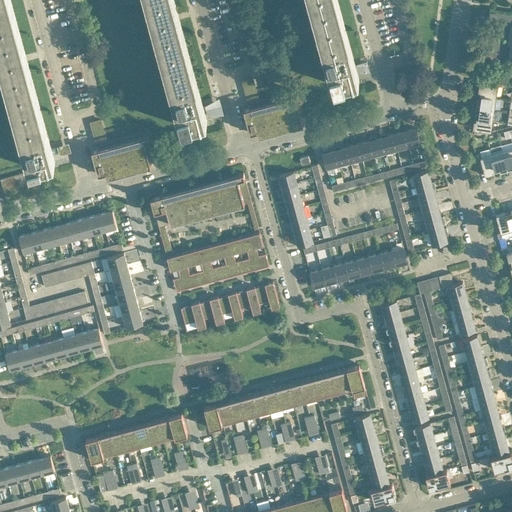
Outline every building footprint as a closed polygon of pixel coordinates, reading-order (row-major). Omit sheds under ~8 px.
[(49,149),(8,0),(0,0),(0,56),(30,167),(52,161),(50,155),(60,152),(58,146),(49,149)] [(201,107),(171,0),(147,0),(182,126),(204,120),(202,113),(214,110),(213,104),(201,107)] [(353,66),(335,0),(312,0),(329,59),(335,84),(357,78),(355,72),(367,68),(365,62),(353,66)] [(253,77),(243,80),(247,98),(257,95),(253,77)] [(498,85),(479,82),(478,91),(480,91),(479,94),(496,97),(498,85)] [(244,107),(248,123),(250,131),(257,129),(259,135),(303,123),(296,98),(302,97),(300,92),(244,107)] [(494,108),(496,97),(479,94),(479,97),(477,97),(476,105),(494,108)] [(493,119),(494,108),(476,105),(475,113),(477,114),(476,117),(493,119)] [(491,131),(493,119),(476,117),(476,120),(474,120),(472,128),(474,129),(482,130),(489,131),(491,131)] [(101,119),(91,122),(96,139),(105,136),(101,119)] [(420,142),(416,127),(404,130),(408,145),(420,142)] [(408,145),(404,130),(393,133),(397,148),(408,145)] [(397,148),(393,133),(388,135),(387,132),(380,134),(381,137),(381,136),(385,151),(397,148)] [(107,176),(151,164),(145,140),(150,138),(148,133),(92,148),(96,164),(98,172),(105,170),(107,176)] [(381,136),(381,137),(376,138),(376,135),(368,137),(369,140),(373,154),(385,151),(381,136)] [(369,140),(358,143),(362,158),(373,154),(369,140)] [(362,158),(358,143),(346,146),(350,161),(362,158)] [(350,161),(346,146),(342,147),(341,145),(334,147),(334,149),(335,149),(339,164),(350,161)] [(508,169),(503,150),(501,145),(490,148),(492,153),(496,170),(499,169),(500,171),(508,169)] [(511,147),(503,150),(508,169),(511,167),(511,147)] [(335,149),(334,149),(330,150),(329,148),(322,150),(327,167),(339,164),(335,149)] [(496,170),(492,153),(480,157),(481,161),(481,162),(481,163),(480,163),(480,164),(480,165),(480,166),(481,166),(481,167),(482,168),(483,169),(483,170),(484,170),(485,175),(493,172),(493,170),(496,170)] [(310,160),(308,156),(308,155),(307,155),(306,155),(300,156),(300,157),(300,158),(301,163),(302,164),(309,162),(309,161),(310,161),(310,160)] [(427,166),(425,160),(413,163),(415,169),(427,166)] [(415,169),(413,163),(402,166),(403,172),(415,169)] [(321,176),(317,164),(312,165),(315,177),(321,176)] [(403,172),(402,166),(390,169),(391,175),(403,172)] [(39,168),(1,178),(7,200),(45,190),(39,168)] [(391,175),(390,169),(378,172),(380,178),(391,175)] [(432,181),(431,181),(428,169),(413,173),(417,185),(432,181)] [(297,182),(294,170),(279,174),(280,179),(278,180),(280,187),(282,187),(282,186),(297,182)] [(243,171),(236,173),(237,178),(164,197),(163,193),(159,194),(151,196),(153,203),(166,253),(172,251),(165,224),(248,202),(255,228),(259,227),(243,171)] [(380,178),(378,172),(367,176),(368,181),(380,178)] [(324,187),(321,176),(315,177),(318,189),(324,187)] [(368,181),(367,176),(355,179),(357,185),(368,181)] [(399,191),(395,178),(389,180),(393,192),(399,191)] [(357,185),(355,179),(344,182),(345,188),(357,185)] [(434,180),(431,181),(432,181),(417,185),(420,197),(435,193),(433,188),(436,188),(434,180)] [(300,194),(297,182),(282,186),(282,187),(283,191),(281,192),(283,199),(285,198),(300,194)] [(345,188),(344,182),(332,185),(333,191),(345,188)] [(327,199),(324,187),(318,189),(321,201),(327,199)] [(402,202),(399,191),(393,192),(396,204),(402,202)] [(438,205),(435,193),(420,197),(423,209),(438,205)] [(303,205),(300,194),(285,198),(288,210),(303,205)] [(330,211),(327,199),(321,201),(324,212),(330,211)] [(405,214),(402,202),(396,204),(399,215),(405,214)] [(307,217),(303,205),(288,210),(292,221),(307,217)] [(441,216),(438,205),(423,209),(426,220),(441,216)] [(117,226),(113,209),(101,213),(105,229),(117,226)] [(333,222),(330,211),(324,212),(328,224),(333,222)] [(511,229),(511,227),(508,213),(505,214),(504,212),(496,214),(497,218),(497,219),(496,220),(496,221),(496,222),(496,223),(497,225),(498,226),(499,227),(500,228),(501,232),(511,229)] [(105,229),(101,213),(90,216),(94,232),(105,229)] [(408,225),(405,214),(399,215),(402,227),(408,225)] [(443,215),(441,216),(426,220),(429,232),(444,228),(444,227),(443,223),(445,223),(443,215)] [(94,232),(90,216),(78,219),(82,235),(94,232)] [(310,229),(307,217),(292,221),(293,226),(291,226),(292,234),(295,233),(310,229)] [(82,235),(78,219),(66,222),(71,238),(82,235)] [(71,238),(66,222),(55,225),(59,242),(71,238)] [(337,234),(333,222),(328,224),(331,236),(337,234)] [(397,222),(385,225),(387,231),(399,228),(397,222)] [(59,242),(55,225),(43,228),(47,245),(59,242)] [(387,231),(385,225),(373,228),(375,234),(387,231)] [(411,237),(408,225),(402,227),(406,238),(411,237)] [(447,227),(444,227),(444,228),(429,232),(433,244),(448,240),(446,235),(449,234),(447,227)] [(47,245),(43,228),(32,232),(36,248),(47,245)] [(375,234),(373,228),(362,232),(363,237),(375,234)] [(313,241),(310,229),(295,233),(296,237),(294,238),(296,245),(313,241)] [(260,230),(248,234),(257,268),(269,265),(266,252),(258,254),(256,246),(263,244),(260,230)] [(36,248),(32,232),(19,235),(24,251),(36,248)] [(363,237),(362,232),(350,235),(352,241),(363,237)] [(257,268),(248,234),(236,237),(240,250),(247,248),(249,257),(242,259),(246,271),(257,268)] [(352,241),(350,235),(339,238),(340,244),(352,241)] [(240,250),(236,237),(225,240),(234,275),(246,271),(242,259),(235,261),(233,252),(240,250)] [(415,249),(411,237),(406,238),(409,250),(415,249)] [(340,244),(339,238),(327,241),(329,247),(340,244)] [(234,275),(225,240),(213,243),(217,256),(224,254),(226,263),(219,265),(223,278),(234,275)] [(329,247),(327,241),(316,244),(317,250),(329,247)] [(121,242),(110,245),(111,251),(123,248),(121,242)] [(217,256),(213,243),(202,246),(211,281),(223,278),(219,265),(212,267),(210,258),(217,256)] [(317,250),(316,244),(304,248),(305,253),(317,250)] [(111,251),(110,245),(98,248),(100,254),(111,251)] [(408,261),(403,245),(391,248),(396,265),(408,261)] [(211,281),(202,246),(190,249),(194,262),(201,261),(203,269),(196,271),(199,284),(211,281)] [(17,259),(14,247),(8,248),(12,260),(17,259)] [(100,254),(98,248),(86,252),(88,257),(100,254)] [(396,265),(391,248),(380,251),(384,268),(396,265)] [(194,262),(190,249),(178,252),(188,287),(199,284),(196,271),(189,273),(187,264),(194,262)] [(384,268),(380,251),(368,254),(373,271),(384,268)] [(88,257),(86,252),(75,255),(77,260),(88,257)] [(127,263),(124,252),(108,256),(111,268),(127,263)] [(188,287),(178,252),(167,256),(170,269),(178,267),(180,276),(173,278),(176,290),(188,287)] [(373,271),(368,254),(356,257),(361,274),(373,271)] [(77,260),(75,255),(63,258),(65,264),(77,260)] [(361,274),(356,257),(345,261),(349,277),(350,280),(354,278),(354,276),(361,274)] [(65,264),(63,258),(51,261),(53,267),(65,264)] [(20,270),(17,259),(12,260),(15,272),(20,270)] [(53,267),(51,261),(40,264),(42,270),(53,267)] [(95,273),(92,261),(86,262),(89,274),(95,273)] [(349,277),(345,261),(333,264),(338,280),(338,283),(343,282),(342,279),(349,277)] [(89,274),(86,262),(80,264),(83,275),(89,274)] [(130,275),(127,263),(111,268),(114,279),(130,275)] [(30,273),(42,270),(40,264),(28,268),(30,273)] [(83,275),(80,264),(75,265),(78,277),(83,275)] [(338,280),(333,264),(322,267),(326,284),(338,280)] [(78,277),(75,265),(69,267),(72,278),(78,277)] [(72,278),(69,267),(64,268),(67,279),(72,278)] [(326,284),(322,267),(310,270),(314,287),(326,284)] [(67,279),(64,268),(59,270),(62,281),(67,279)] [(24,282),(20,270),(15,272),(18,283),(24,282)] [(62,281),(59,270),(53,271),(56,282),(62,281)] [(56,282),(53,271),(48,273),(51,284),(56,282)] [(466,293),(463,281),(453,284),(450,272),(439,275),(442,287),(448,285),(451,297),(466,293)] [(51,284),(48,273),(42,274),(45,286),(51,284)] [(98,284),(95,273),(89,274),(92,286),(98,284)] [(134,286),(130,275),(114,279),(117,291),(134,286)] [(442,287),(439,275),(433,277),(436,288),(442,287)] [(436,288),(433,277),(428,278),(431,290),(436,288)] [(426,291),(430,290),(431,290),(428,278),(422,280),(426,291)] [(265,284),(255,287),(259,302),(270,300),(271,307),(280,305),(273,280),(265,282),(265,284)] [(426,291),(422,280),(417,281),(420,293),(424,292),(426,291)] [(27,293),(24,282),(18,283),(21,295),(27,293)] [(101,296),(98,284),(92,286),(95,297),(101,296)] [(259,302),(255,287),(255,285),(246,287),(247,289),(237,292),(241,307),(251,305),(253,312),(261,310),(259,302)] [(137,298),(134,286),(117,291),(120,302),(137,298)] [(85,290),(79,291),(82,303),(88,302),(85,290)] [(243,315),(241,307),(237,292),(236,290),(228,292),(229,294),(218,297),(223,312),(233,310),(235,317),(243,315)] [(433,302),(430,290),(426,291),(424,292),(427,304),(433,302)] [(82,303),(79,291),(74,293),(77,305),(82,303)] [(30,305),(27,293),(21,295),(24,307),(30,305)] [(77,305),(74,293),(68,294),(71,306),(77,305)] [(420,293),(414,295),(417,306),(423,305),(420,293)] [(469,305),(466,293),(451,297),(455,309),(469,305)] [(71,306),(68,294),(63,296),(66,308),(71,306)] [(225,320),(223,312),(218,297),(218,295),(210,297),(210,299),(200,302),(204,317),(214,315),(216,322),(225,320)] [(66,308),(63,296),(57,297),(61,309),(66,308)] [(104,307),(101,296),(95,297),(98,309),(104,307)] [(61,309),(57,297),(52,299),(55,311),(61,309)] [(140,309),(137,298),(120,302),(123,314),(140,309)] [(55,311),(52,299),(46,301),(50,312),(55,311)] [(400,311),(397,299),(382,303),(385,315),(400,311)] [(204,317),(200,302),(199,300),(191,302),(192,304),(181,307),(185,323),(196,320),(198,327),(206,325),(204,317)] [(50,312),(46,301),(41,302),(44,314),(50,312)] [(44,314),(41,302),(36,304),(39,315),(44,314)] [(436,314),(433,302),(427,304),(430,315),(436,314)] [(39,315),(36,304),(30,305),(33,317),(39,315)] [(93,304),(81,307),(83,313),(95,310),(93,304)] [(33,317),(30,305),(24,307),(27,319),(33,317)] [(426,316),(423,305),(417,306),(421,318),(426,316)] [(472,316),(469,305),(455,309),(458,320),(472,316)] [(83,313),(81,307),(69,311),(71,316),(83,313)] [(107,319),(104,307),(98,309),(101,320),(107,319)] [(143,322),(140,309),(123,314),(127,327),(143,322)] [(0,326),(10,323),(6,311),(0,312),(0,326)] [(403,323),(400,311),(385,315),(388,327),(403,323)] [(439,325),(436,314),(430,315),(433,327),(439,325)] [(429,328),(426,316),(421,318),(424,330),(429,328)] [(476,328),(472,316),(458,320),(461,332),(476,328)] [(110,331),(107,319),(101,320),(105,332),(110,331)] [(406,334),(403,323),(388,327),(386,327),(387,332),(389,331),(391,338),(391,339),(406,334)] [(13,333),(25,329),(23,324),(12,327),(13,333)] [(442,337),(439,325),(433,327),(437,339),(442,337)] [(13,333),(12,327),(0,330),(0,331),(1,336),(13,333)] [(104,343),(99,327),(87,330),(92,346),(104,343)] [(433,340),(429,328),(424,330),(427,341),(433,340)] [(92,346),(87,330),(76,333),(80,350),(92,346)] [(80,350),(76,333),(64,336),(69,353),(80,350)] [(410,346),(406,334),(391,339),(391,338),(389,339),(390,344),(393,343),(394,350),(410,346)] [(481,346),(478,334),(463,338),(466,350),(481,346)] [(69,353),(64,336),(52,339),(54,344),(57,356),(69,353)] [(54,344),(52,339),(41,342),(45,359),(57,356),(54,344)] [(436,351),(433,340),(427,341),(430,353),(436,351)] [(45,359),(41,342),(29,346),(34,362),(45,359)] [(447,355),(444,344),(438,345),(441,357),(447,355)] [(34,362),(29,346),(18,349),(22,365),(34,362)] [(413,358),(410,346),(394,350),(398,362),(413,358)] [(484,358),(481,346),(466,350),(469,362),(484,358)] [(22,365),(18,349),(5,352),(10,369),(22,365)] [(439,363),(436,351),(430,353),(433,364),(439,363)] [(450,367),(447,355),(441,357),(445,369),(450,367)] [(486,357),(484,358),(469,362),(472,374),(487,369),(486,365),(488,364),(486,357)] [(416,369),(413,358),(398,362),(401,373),(416,369)] [(442,375),(439,363),(433,364),(436,376),(442,375)] [(359,364),(310,377),(315,397),(352,387),(355,397),(367,393),(359,364)] [(454,379),(450,367),(445,369),(448,380),(454,379)] [(489,368),(487,369),(472,374),(475,385),(490,381),(489,376),(491,376),(489,368)] [(419,381),(416,369),(401,373),(402,378),(400,379),(402,386),(404,386),(404,385),(419,381)] [(445,386),(442,375),(436,376),(439,387),(445,386)] [(315,397),(310,377),(298,380),(304,401),(315,397)] [(457,390),(454,379),(448,380),(451,392),(457,390)] [(304,401),(298,380),(287,383),(292,404),(304,401)] [(422,392),(419,381),(404,385),(404,386),(405,389),(403,390),(405,397),(407,397),(407,396),(422,392)] [(493,392),(490,381),(475,385),(478,397),(493,392)] [(292,404),(287,383),(275,386),(281,407),(292,404)] [(281,407),(275,386),(263,390),(269,410),(281,407)] [(448,398),(445,386),(439,387),(443,399),(448,398)] [(269,410),(263,390),(252,393),(257,413),(269,410)] [(460,402),(457,390),(451,392),(454,403),(460,402)] [(425,404),(422,392),(407,396),(407,397),(410,408),(425,404)] [(497,404),(493,392),(478,397),(482,408),(497,404)] [(257,413),(252,393),(240,396),(246,416),(257,413)] [(246,416),(240,396),(229,399),(234,420),(246,416)] [(452,410),(448,398),(443,399),(446,411),(452,410)] [(234,420),(229,399),(217,402),(223,423),(234,420)] [(223,423),(217,402),(205,406),(211,426),(223,423)] [(463,413),(460,402),(454,403),(457,415),(463,413)] [(352,407),(354,412),(364,410),(362,404),(352,407)] [(429,416),(425,404),(410,408),(414,420),(429,416)] [(501,411),(499,411),(497,404),(482,408),(485,420),(500,416),(502,415),(501,411)] [(329,413),(330,419),(340,416),(339,410),(329,413)] [(182,412),(169,415),(174,436),(187,432),(182,412)] [(373,424),(370,413),(355,417),(358,429),(373,424)] [(466,425),(463,413),(457,415),(460,427),(466,425)] [(174,436),(169,415),(157,418),(163,439),(174,436)] [(453,416),(448,418),(451,429),(456,428),(453,416)] [(502,423),(500,416),(485,420),(488,432),(503,427),(503,428),(505,427),(504,422),(502,423)] [(163,439),(157,418),(146,422),(151,442),(163,439)] [(151,442),(146,422),(134,425),(140,445),(151,442)] [(340,434),(336,422),(331,423),(334,436),(340,434)] [(434,434),(430,422),(413,427),(414,431),(417,431),(419,438),(434,434)] [(376,436),(376,435),(373,424),(358,429),(362,440),(376,436)] [(140,445),(134,425),(122,428),(128,448),(140,445)] [(469,436),(466,425),(460,427),(463,438),(469,436)] [(506,439),(503,428),(503,427),(488,432),(491,443),(506,439)] [(128,448),(122,428),(111,431),(116,452),(128,448)] [(460,439),(456,428),(451,429),(454,441),(460,439)] [(116,452),(111,431),(99,434),(105,455),(116,452)] [(105,455),(99,434),(87,438),(92,458),(105,455)] [(343,445),(340,434),(334,436),(337,447),(343,445)] [(437,445),(434,434),(419,438),(416,438),(418,443),(420,442),(422,450),(437,445)] [(439,444),(449,442),(447,434),(437,436),(439,444)] [(379,435),(376,435),(376,436),(362,440),(365,452),(380,447),(378,443),(381,442),(379,435)] [(473,448),(469,436),(463,438),(467,450),(473,448)] [(463,451),(460,439),(454,441),(457,452),(463,451)] [(509,451),(506,439),(491,443),(494,455),(509,451)] [(346,457),(343,445),(337,447),(341,459),(346,457)] [(440,457),(437,445),(422,450),(425,461),(440,457)] [(382,446),(380,447),(365,452),(368,463),(383,459),(382,454),(384,454),(382,446)] [(452,446),(441,448),(442,454),(453,452),(452,446)] [(476,460),(473,448),(467,450),(470,462),(476,460)] [(511,450),(509,451),(494,455),(491,456),(495,469),(511,464),(511,450)] [(466,463),(463,451),(457,452),(461,464),(466,463)] [(55,470),(51,455),(39,458),(43,473),(55,470)] [(349,469),(346,457),(341,459),(344,470),(349,469)] [(443,469),(440,457),(425,461),(428,473),(443,469)] [(43,473),(39,458),(27,461),(31,476),(43,473)] [(386,471),(383,459),(368,463),(371,475),(386,471)] [(479,467),(477,460),(476,460),(470,462),(472,469),(479,467)] [(31,476),(27,461),(16,464),(20,479),(31,476)] [(468,470),(466,463),(461,464),(459,465),(461,472),(468,470)] [(20,479),(16,464),(4,467),(8,482),(20,479)] [(0,484),(8,482),(4,467),(0,468),(0,484)] [(450,481),(447,468),(443,469),(428,473),(426,474),(429,487),(450,481)] [(353,480),(349,469),(344,470),(347,482),(353,480)] [(389,483),(386,471),(371,475),(375,487),(389,483)] [(356,492),(353,480),(347,482),(350,494),(356,492)] [(392,482),(389,483),(375,487),(374,487),(371,488),(375,501),(396,495),(392,482)] [(61,493),(60,487),(48,491),(49,496),(61,493)] [(347,508),(342,487),(330,491),(335,511),(347,508)] [(49,496),(48,491),(36,494),(37,500),(49,496)] [(332,511),(335,511),(330,491),(318,494),(322,511),(332,511)] [(360,499),(358,492),(356,492),(350,494),(352,501),(360,499)] [(26,503),(37,500),(36,494),(24,497),(26,503)] [(322,511),(318,494),(306,497),(310,511),(322,511)] [(69,508),(66,496),(51,500),(54,511),(69,508)] [(26,503),(24,497),(13,500),(14,506),(26,503)] [(310,511),(306,497),(294,500),(297,511),(310,511)] [(14,506),(13,500),(1,504),(3,509),(14,506)] [(297,511),(294,500),(282,503),(284,511),(297,511)] [(284,511),(282,503),(271,507),(271,511),(284,511)]
